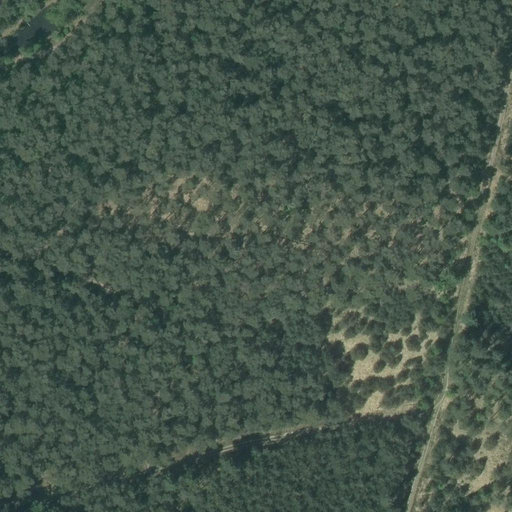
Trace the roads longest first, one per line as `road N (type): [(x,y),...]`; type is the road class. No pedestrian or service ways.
road 1 (track): [(432,404),(0,504)]
road 2 (track): [(511,63),(432,404)]
